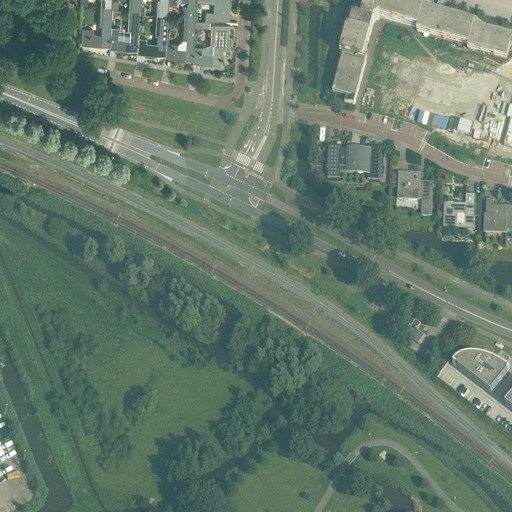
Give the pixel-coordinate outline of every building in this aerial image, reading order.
[(129,0),(129,10),(139,10),(139,0),(129,0)] [(159,0),(160,1),(157,0),(157,2),(156,14),(168,15),(168,1),(168,0),(159,0)] [(168,0),(168,1),(177,2),(176,0),(187,0),(188,2),(187,5),(185,5),(184,19),(195,20),(196,2),(196,1),(196,0),(168,0)] [(196,0),(196,1),(215,2),(215,3),(214,13),(206,12),(205,21),(214,22),(214,19),(229,20),(230,0),(196,0)] [(379,19),(417,30),(469,44),(468,47),(507,57),(510,46),(511,46),(511,36),(511,39),(473,29),(474,26),(423,12),(424,9),(388,0),(383,0),(382,6),(372,3),(370,8),(365,7),(363,14),(358,17),(358,18),(353,17),(342,57),(345,57),(335,96),(346,99),(345,104),(354,107),(366,62),(363,61),(374,23),(375,23),(379,21),(379,19)] [(94,45),(110,46),(111,27),(112,6),(101,6),(100,25),(99,34),(93,34),(93,29),(82,29),(82,41),(94,42),(94,45)] [(110,38),(110,46),(121,47),(121,50),(137,51),(138,38),(139,10),(129,10),(128,31),(130,31),(130,35),(119,34),(120,28),(111,27),(110,38)] [(149,55),(165,56),(166,43),(168,15),(156,14),(155,36),(146,39),(138,38),(137,51),(149,52),(149,55)] [(177,59),(193,60),(194,47),(193,47),(195,20),(184,19),(183,41),(178,44),(166,43),(165,56),(177,56),(177,59)] [(194,47),(193,60),(205,61),(204,64),(221,65),(221,60),(222,60),(222,58),(221,58),(222,50),(229,50),(230,41),(228,41),(229,25),(212,24),(211,45),(204,48),(194,47)] [(507,135),(503,148),(503,147),(503,148),(502,151),(503,151),(503,150),(504,147),(511,150),(511,115),(511,120),(510,120),(510,122),(507,134),(506,135),(507,135)] [(328,148),(327,170),(328,170),(328,177),(340,178),(340,175),(368,177),(368,181),(380,182),(381,150),(369,149),(369,153),(341,152),(341,148),(329,147),(329,148),(328,148)] [(422,201),(421,218),(432,218),(433,184),(412,183),(413,175),(399,175),(398,200),(422,201)] [(473,227),(474,196),(466,196),(466,206),(444,205),(443,230),(456,230),(456,229),(465,230),(465,228),(465,226),(473,227)] [(506,234),(505,245),(511,245),(511,207),(493,207),(493,201),(486,201),(485,233),(506,234)] [(410,327),(404,335),(407,337),(419,345),(418,346),(424,338),(418,333),(418,332),(417,331),(421,326),(415,322),(411,328),(410,327)] [(462,361),(459,363),(456,364),(453,366),(453,367),(491,397),(509,373),(509,372),(507,371),(505,369),(503,367),(501,366),(499,365),(497,363),(493,362),(490,361),(487,360),(483,359),(480,359),(476,359),(473,359),(469,359),(465,360),(462,361)]
